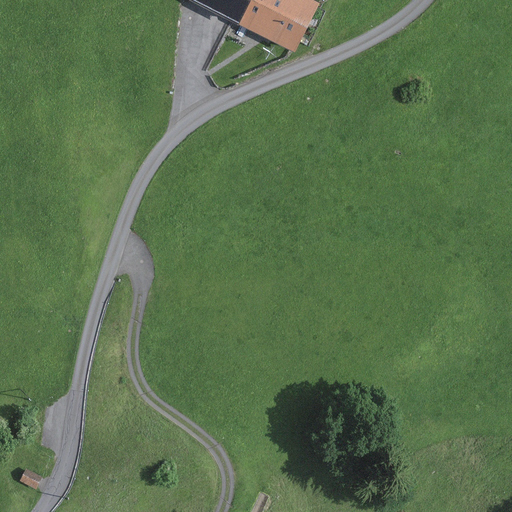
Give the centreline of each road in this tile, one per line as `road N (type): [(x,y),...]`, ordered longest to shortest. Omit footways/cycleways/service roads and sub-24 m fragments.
road 1 (unclassified): [(40,511),(66,462),(108,266),(146,171),(198,116),(375,43),(428,0)]
road 2 (track): [(221,511),(223,463),(146,394),(135,373),(143,268),(118,239)]
